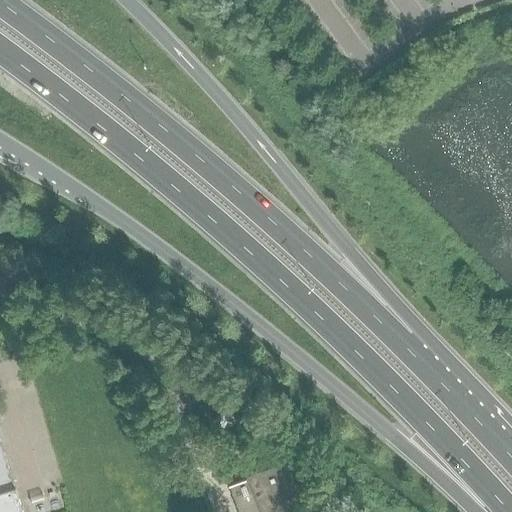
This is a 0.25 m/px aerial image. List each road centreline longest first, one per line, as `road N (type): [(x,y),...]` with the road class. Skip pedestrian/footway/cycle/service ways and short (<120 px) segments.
road 1 (trunk): [(0,52),(236,242),(429,429),(497,511)]
road 2 (trunk): [(0,143),(215,295),(404,452),(491,511)]
road 3 (trunk): [(410,355),(260,211),(0,4)]
road 4 (trunk): [(410,355),(351,257),(123,0)]
road 5 (unclassified): [(0,332),(71,298),(174,363)]
road 6 (trunk): [(511,462),(410,355)]
